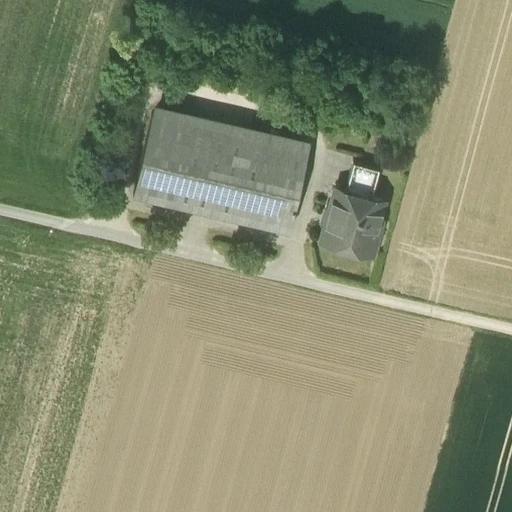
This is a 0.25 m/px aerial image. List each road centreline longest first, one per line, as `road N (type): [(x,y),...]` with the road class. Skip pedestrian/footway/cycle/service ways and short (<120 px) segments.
road 1 (track): [(0,211),(511,331)]
road 2 (track): [(113,238),(136,104),(155,85),(296,112),(316,132),(316,166),(290,279)]
